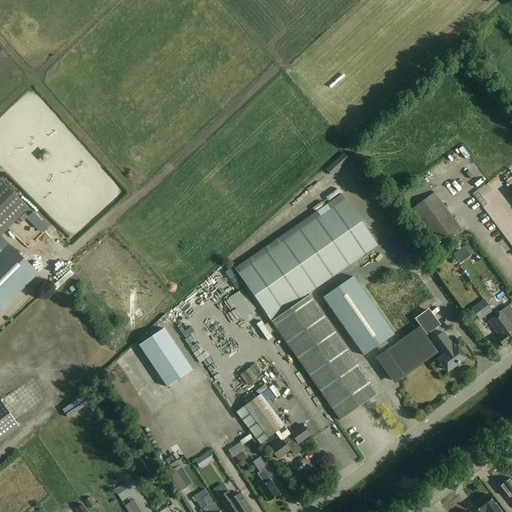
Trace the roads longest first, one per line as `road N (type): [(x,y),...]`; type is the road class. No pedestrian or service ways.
road 1 (unclassified): [(304,511),(511,358)]
road 2 (tertiary): [(414,511),(511,435)]
